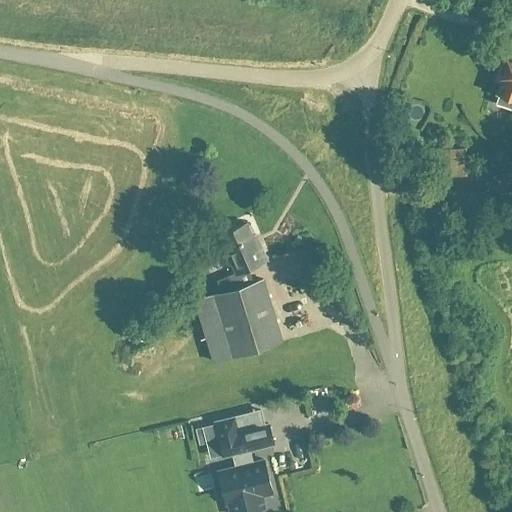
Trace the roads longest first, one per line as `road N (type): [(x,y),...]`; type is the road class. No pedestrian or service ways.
road 1 (unclassified): [(397,379),(332,204),(291,149),(222,103),(56,60)]
road 2 (unclassified): [(397,379),(362,59)]
road 3 (unclassified): [(362,59),(295,77),(56,60)]
road 4 (unclassified): [(438,511),(397,379)]
